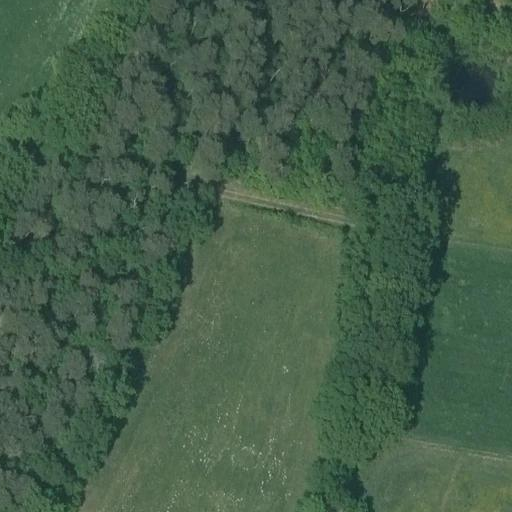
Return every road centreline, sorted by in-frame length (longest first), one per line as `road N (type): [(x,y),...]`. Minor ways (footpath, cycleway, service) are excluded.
road 1 (track): [(47,157),(74,170),(170,182),(401,238)]
road 2 (track): [(0,244),(120,0)]
